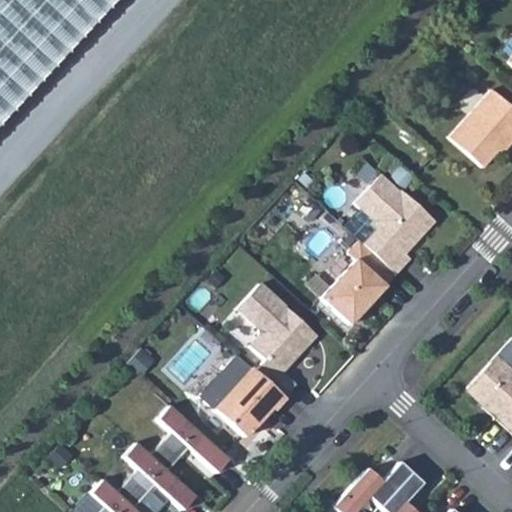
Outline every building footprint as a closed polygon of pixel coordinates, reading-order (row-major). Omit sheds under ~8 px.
[(499,144),(503,147),(511,136),(511,110),(487,88),(445,137),(479,166),(495,148),(499,144)] [(495,148),(498,152),(503,147),(499,144),(495,148)] [(403,254),(414,242),(413,238),(418,233),(420,235),(432,222),(398,191),(397,192),(378,175),(352,204),(358,209),(345,224),(364,241),(361,245),(394,275),(408,259),(403,254)] [(369,303),(394,275),(361,245),(357,241),(345,254),(353,261),(318,299),(348,326),(363,308),(360,306),(366,300),(369,303)] [(252,371),(282,398),(293,386),(279,373),(292,359),(292,353),(295,349),(298,351),(313,335),(257,284),(234,309),(257,329),(257,336),(248,347),(262,360),(252,371)] [(360,306),(363,308),(369,303),(366,300),(360,306)] [(511,339),(466,388),(485,405),(482,407),(511,434),(511,370),(510,369),(511,367),(511,339)] [(236,356),(201,394),(211,404),(246,366),(236,356)] [(260,422),(282,398),(252,371),(248,369),(211,410),(241,437),(250,428),(257,420),(260,422)] [(463,390),(482,407),(485,405),(466,388),(463,390)] [(226,460),(167,406),(154,420),(168,433),(148,455),(164,472),(185,449),(213,474),(226,460)] [(250,428),(253,430),(260,422),(257,420),(250,428)] [(148,455),(133,443),(121,457),(135,470),(114,493),(131,508),(152,486),(180,511),(193,497),(164,472),(148,455)] [(363,471),(330,508),(334,511),(361,511),(357,508),(366,498),(377,507),(408,473),(397,462),(377,484),(363,471)] [(408,511),(400,505),(420,484),(408,473),(377,507),(382,511),(408,511)] [(114,493),(100,480),(87,494),(101,507),(96,511),(135,511),(131,508),(114,493)]
